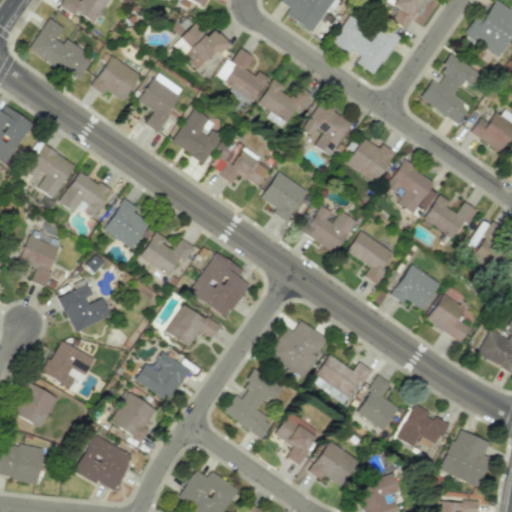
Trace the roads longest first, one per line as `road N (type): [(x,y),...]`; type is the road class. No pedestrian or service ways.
road 1 (residential): [(0,67),(446,378),(511,411)]
road 2 (residential): [(246,0),(251,19),(511,197)]
road 3 (residential): [(296,273),(191,424),(143,511)]
road 4 (residential): [(191,424),(313,511)]
road 5 (residential): [(387,109),(460,0)]
